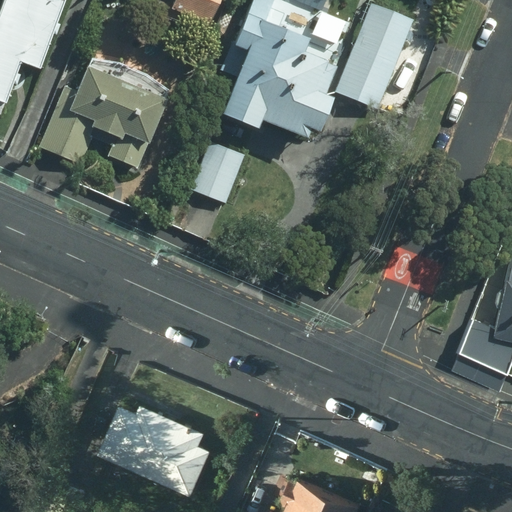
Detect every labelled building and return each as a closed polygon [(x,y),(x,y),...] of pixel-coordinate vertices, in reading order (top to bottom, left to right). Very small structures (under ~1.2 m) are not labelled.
[(34,68),(59,0),(0,0),(0,99),(15,60),(34,68)] [(171,0),(168,7),(207,23),(216,0),(171,0)] [(249,0),(244,14),(239,12),(216,71),(229,76),(214,114),(251,128),(254,120),(299,137),(303,129),(310,133),(324,97),(317,95),(329,65),(295,52),(301,38),(287,33),(294,16),(267,6),(269,0),(249,0)] [(330,0),(299,0),(326,10),(330,0)] [(410,20),(367,3),(332,94),(375,110),(410,20)] [(73,91),(61,86),(36,147),(78,164),(89,138),(109,146),(105,156),(133,168),(165,91),(141,74),(116,64),(87,60),(73,91)] [(248,151),(211,134),(186,189),(223,206),(248,151)] [(511,239),(504,281),(500,280),(490,328),(468,318),(456,348),(505,369),(511,353),(511,239)] [(505,369),(456,348),(447,370),(496,390),(505,369)] [(117,396),(95,446),(187,488),(209,441),(197,436),(203,423),(139,394),(134,404),(117,396)] [(350,511),(359,492),(297,467),(294,473),(287,469),(275,498),(279,499),(273,511),(350,511)]
